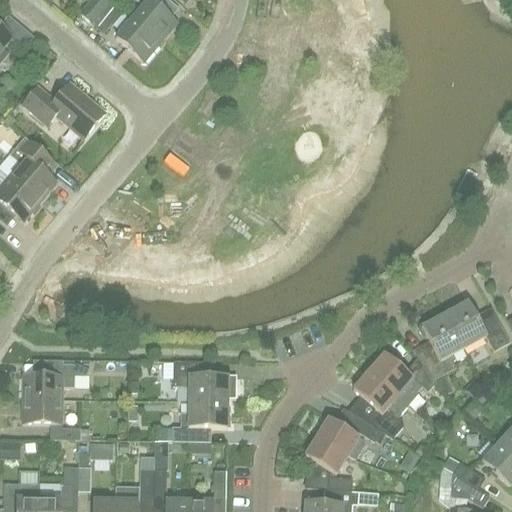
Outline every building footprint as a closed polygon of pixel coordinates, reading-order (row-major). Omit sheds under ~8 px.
[(106,0),(92,0),(79,16),(91,27),(111,4),(106,0)] [(159,45),(176,25),(157,9),(164,0),(133,0),(132,1),(142,9),(132,22),(159,45)] [(0,29),(0,51),(10,40),(22,50),(31,39),(9,20),(1,30),(0,29)] [(159,45),(132,22),(115,42),(142,65),(159,45)] [(104,116),(69,86),(54,104),(37,90),(21,108),(46,129),(54,119),(82,143),(104,116)] [(55,166),(44,157),(24,140),(9,158),(20,167),(9,180),(39,205),(56,185),(45,177),(55,166)] [(0,189),(0,209),(1,207),(22,225),(39,205),(9,180),(0,189)] [(467,306),(444,319),(462,353),(485,340),(493,355),(509,346),(494,320),(478,328),(467,306)] [(462,353),(444,319),(438,317),(419,328),(417,333),(421,340),(426,342),(433,353),(416,362),(433,382),(455,371),(452,365),(455,363),(452,358),(462,353)] [(382,357),(367,375),(407,410),(417,398),(415,396),(420,391),(426,396),(435,385),(433,382),(416,362),(416,361),(404,375),(382,357)] [(188,392),(188,407),(225,408),(226,404),(233,404),(234,382),(202,381),(202,367),(173,366),(172,392),(188,392)] [(21,378),(20,404),(60,404),(61,392),(72,392),(73,380),(88,380),(88,368),(55,367),(55,379),(21,378)] [(374,412),(363,426),(379,436),(392,443),(403,430),(402,425),(398,421),(407,410),(367,375),(352,393),(374,412)] [(19,428),(50,428),(49,443),(79,443),(80,432),(61,431),(61,429),(60,428),(60,404),(20,404),(19,428)] [(225,433),(225,408),(188,407),(188,418),(180,418),(179,432),(171,432),(171,447),(201,447),(201,433),(225,433)] [(327,422),(315,441),(345,460),(346,459),(354,464),(363,449),(362,444),(327,422)] [(352,434),(373,447),(379,436),(363,426),(359,424),(352,434)] [(511,430),(497,448),(511,461),(511,430)] [(345,460),(315,441),(304,460),(334,479),(345,460)] [(112,448),(90,447),(90,463),(111,463),(112,448)] [(511,485),(511,461),(497,448),(481,466),(508,490),(511,485)] [(478,492),(484,482),(449,460),(442,470),(478,492)] [(153,474),(153,461),(139,461),(139,491),(138,497),(153,497),(153,474)] [(466,511),(467,502),(482,511),(489,500),(478,492),(442,470),(441,472),(438,504),(447,511),(466,511)] [(63,471),(62,488),(59,488),(59,502),(38,502),(37,502),(37,511),(72,511),(72,495),(76,495),(76,471),(63,471)] [(89,471),(76,471),(76,495),(89,495),(89,471)] [(153,500),(165,500),(165,474),(153,474),(153,497),(153,500)] [(224,501),(225,475),(212,475),(212,501),(224,501)] [(350,495),(351,483),(327,481),(326,493),(350,495)] [(37,511),(37,502),(38,502),(38,488),(2,488),(2,511),(37,511)] [(114,504),(113,511),(136,511),(137,505),(139,505),(139,500),(134,500),(134,493),(131,490),(114,490),(114,504)] [(376,509),(377,497),(357,496),(356,508),(376,509)]
